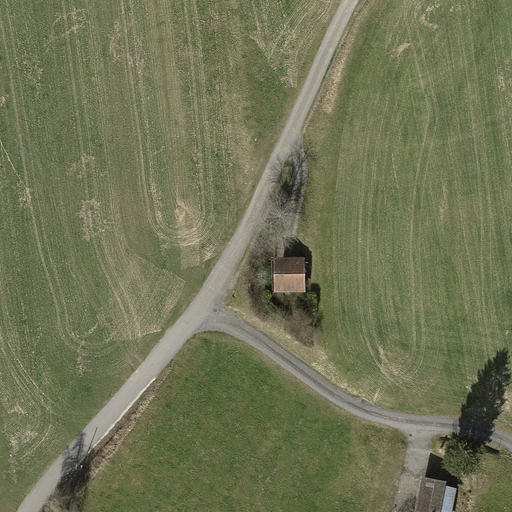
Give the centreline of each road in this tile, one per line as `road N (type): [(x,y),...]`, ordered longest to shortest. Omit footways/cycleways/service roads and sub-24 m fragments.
road 1 (residential): [(35,511),(203,309),(271,190),(353,0)]
road 2 (track): [(511,448),(365,415),(203,309)]
